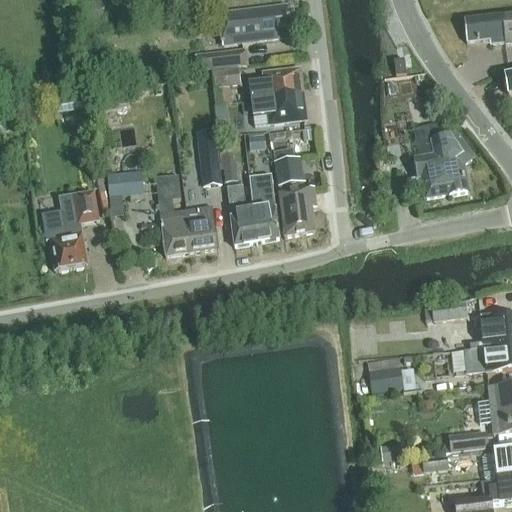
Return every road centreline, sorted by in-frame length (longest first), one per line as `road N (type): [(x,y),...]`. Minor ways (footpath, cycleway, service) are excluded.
road 1 (unclassified): [(0,318),(344,251)]
road 2 (unclassified): [(344,251),(315,0)]
road 3 (tertiary): [(511,164),(415,38),(397,0)]
road 4 (unclassified): [(344,251),(511,219)]
